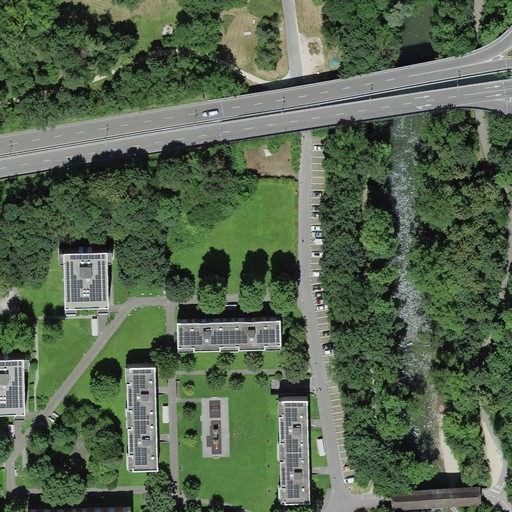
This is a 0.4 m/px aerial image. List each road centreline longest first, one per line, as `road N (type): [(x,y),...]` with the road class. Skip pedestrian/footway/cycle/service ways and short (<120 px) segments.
road 1 (secondary): [(0,170),(459,95)]
road 2 (secondary): [(455,68),(0,146)]
road 3 (residential): [(9,492),(173,487),(167,301)]
road 4 (residential): [(167,301),(134,302),(100,341),(18,450),(8,467),(9,492)]
road 5 (residential): [(305,134),(305,296)]
road 6 (residential): [(305,296),(331,445)]
road 7 (residential): [(305,296),(167,301)]
